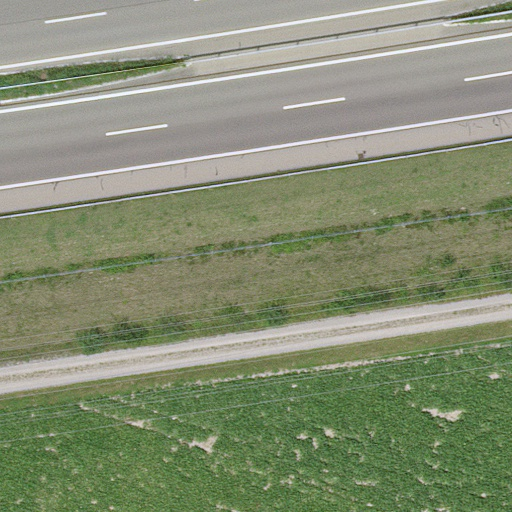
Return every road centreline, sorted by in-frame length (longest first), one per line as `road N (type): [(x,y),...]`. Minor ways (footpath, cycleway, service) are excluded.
road 1 (track): [(511,294),(0,373)]
road 2 (motorway): [(0,151),(511,73)]
road 3 (motorway): [(202,0),(0,29)]
